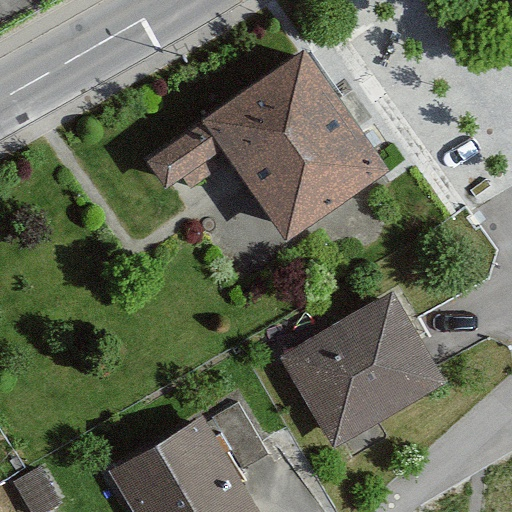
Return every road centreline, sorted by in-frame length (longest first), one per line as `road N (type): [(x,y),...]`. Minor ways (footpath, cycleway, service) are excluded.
road 1 (secondary): [(0,99),(173,0)]
road 2 (residential): [(388,511),(511,416)]
road 3 (residential): [(511,123),(423,0)]
